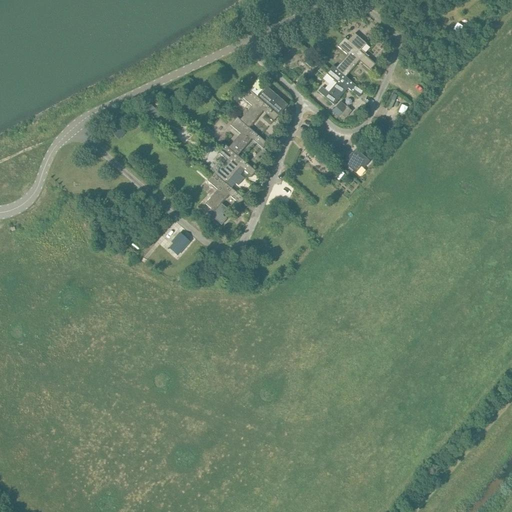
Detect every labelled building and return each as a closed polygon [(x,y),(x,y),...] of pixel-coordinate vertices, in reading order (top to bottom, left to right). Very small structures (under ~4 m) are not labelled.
[(345,77),(355,66),(359,61),(370,70),(375,65),(360,51),(366,44),(354,33),(347,41),(345,38),(338,46),(348,56),(337,69),(345,77)] [(300,65),(291,75),(296,80),(305,70),(300,65)] [(318,91),(325,97),(324,97),(333,105),(348,88),(359,98),(363,93),(345,77),(337,69),(333,66),(326,74),(337,84),(329,92),(322,86),(318,91)] [(252,107),(240,120),(249,128),(263,112),(274,121),(288,105),(268,86),(257,97),(248,89),(241,97),(252,107)] [(336,107),(332,111),(344,121),(345,119),(352,111),(347,108),(344,105),(340,102),(336,107)] [(401,104),(398,112),(404,115),(408,107),(401,104)] [(249,128),(240,120),(237,117),(230,125),(241,135),(229,148),(238,156),(252,140),(263,149),(267,144),(249,128)] [(385,118),(381,127),(378,134),(382,135),(385,128),(389,120),(385,118)] [(203,131),(209,136),(213,132),(207,127),(203,131)] [(317,145),(324,137),(320,133),(312,141),(317,145)] [(317,145),(320,148),(321,149),(328,140),(324,137),(317,145)] [(328,140),(321,149),(325,152),(332,144),(328,140)] [(214,143),(210,148),(214,152),(218,147),(214,143)] [(332,144),(325,152),(329,156),(337,148),(332,144)] [(226,159),(214,173),(226,184),(240,168),(251,177),(256,171),(238,156),(229,148),(226,145),(219,153),(226,159)] [(337,148),(329,156),(333,160),(341,151),(337,148)] [(356,149),(344,163),(355,173),(361,167),(363,168),(369,161),(356,149)] [(338,164),(339,163),(345,155),(341,151),(333,160),(338,164)] [(218,191),(206,205),(211,209),(207,213),(221,225),(226,219),(223,216),(225,214),(224,213),(227,209),(221,204),(229,195),(240,205),(244,199),(226,184),(214,173),(207,181),(218,191)] [(172,246),(168,251),(177,258),(189,244),(179,235),(170,244),(172,246)]
